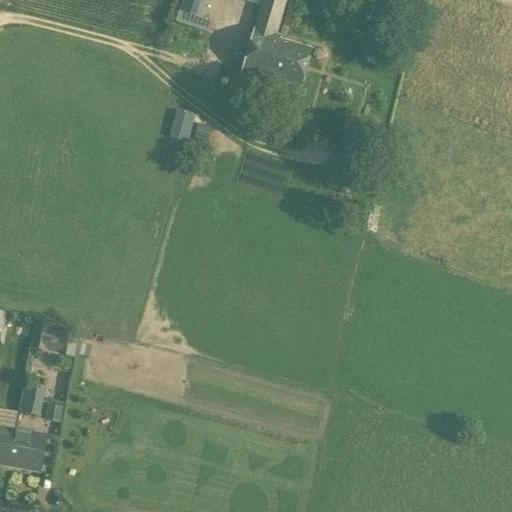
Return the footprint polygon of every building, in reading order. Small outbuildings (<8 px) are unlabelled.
[(207,0),(182,0),(178,12),(201,20),(207,0)] [(262,0),(240,73),(267,82),(280,41),(281,37),(275,35),(285,0),(262,0)] [(300,0),(328,8),(330,0),(300,0)] [(310,50),(280,41),(267,82),(282,86),(283,83),(299,88),(310,50)] [(169,139),(187,144),(194,117),(176,112),(169,139)] [(207,143),(211,127),(197,124),(193,140),(207,143)] [(30,349),(38,350),(62,355),(74,357),(78,332),(64,330),(64,333),(53,331),(53,327),(35,323),(30,349)] [(46,392),(23,387),(17,412),(40,418),(46,392)] [(0,466),(7,468),(17,413),(16,413),(19,395),(10,394),(10,396),(0,394),(0,466)] [(63,410),(48,407),(46,421),(60,424),(63,410)] [(21,414),(17,413),(7,468),(40,474),(47,437),(17,432),(21,414)]
